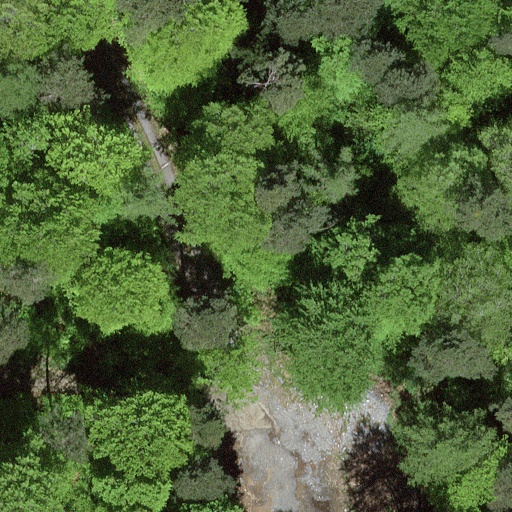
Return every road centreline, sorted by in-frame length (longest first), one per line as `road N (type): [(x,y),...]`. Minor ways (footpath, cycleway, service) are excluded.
road 1 (track): [(259,430),(80,0)]
road 2 (track): [(259,430),(36,400),(0,411)]
